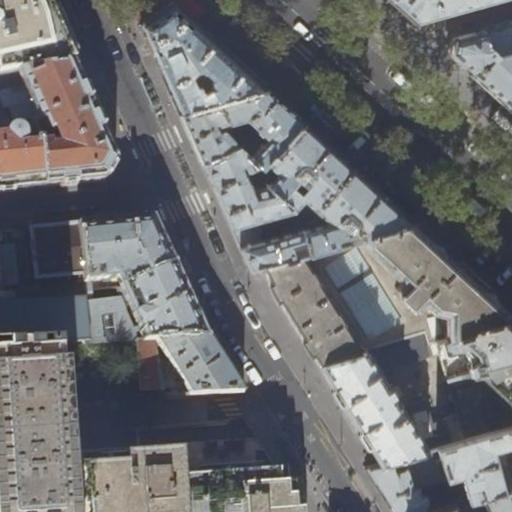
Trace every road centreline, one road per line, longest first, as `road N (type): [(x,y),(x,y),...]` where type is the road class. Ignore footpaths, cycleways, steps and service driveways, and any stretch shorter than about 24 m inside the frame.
road 1 (residential): [(358,511),(240,328),(178,194)]
road 2 (secondary): [(276,0),(511,215)]
road 3 (residential): [(178,194),(89,0)]
road 4 (residential): [(178,194),(0,213)]
